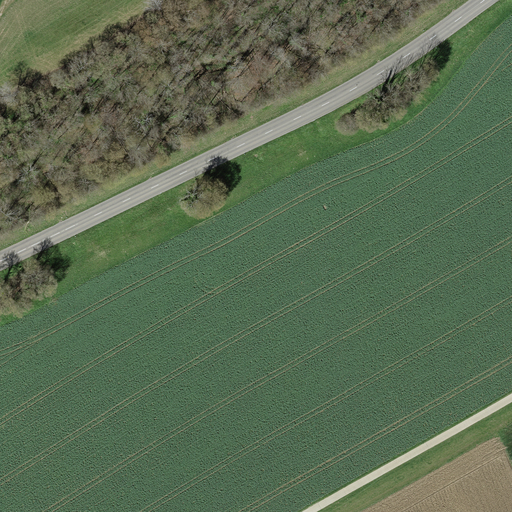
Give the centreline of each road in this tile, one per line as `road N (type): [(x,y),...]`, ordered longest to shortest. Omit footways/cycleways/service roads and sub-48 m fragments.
road 1 (secondary): [(487,0),(353,89),(0,262)]
road 2 (track): [(511,401),(315,511)]
